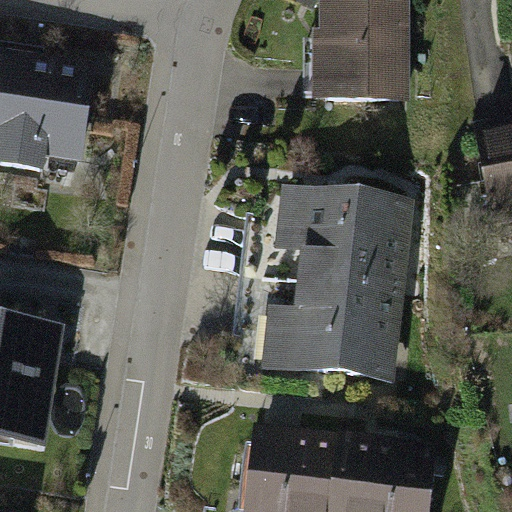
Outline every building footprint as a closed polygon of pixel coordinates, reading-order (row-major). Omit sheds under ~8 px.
[(316,0),(287,0),(285,5),(307,17),(316,0)] [(416,0),(328,0),(328,36),(317,36),(316,103),(415,105),(416,0)] [(49,54),(0,46),(0,165),(57,174),(59,161),(89,165),(103,71),(48,63),(49,54)] [(511,135),(484,141),(499,225),(511,222),(511,135)] [(315,250),(312,284),(406,294),(416,202),(286,189),(284,201),(276,200),(272,246),(315,250)] [(270,363),(269,372),(397,385),(406,294),(312,284),(309,315),(276,311),(275,322),(259,320),(255,361),(270,363)] [(67,336),(0,325),(0,440),(50,449),(67,336)] [(333,511),(342,442),(253,432),(243,511),(333,511)] [(427,511),(435,454),(342,442),(333,511),(427,511)]
